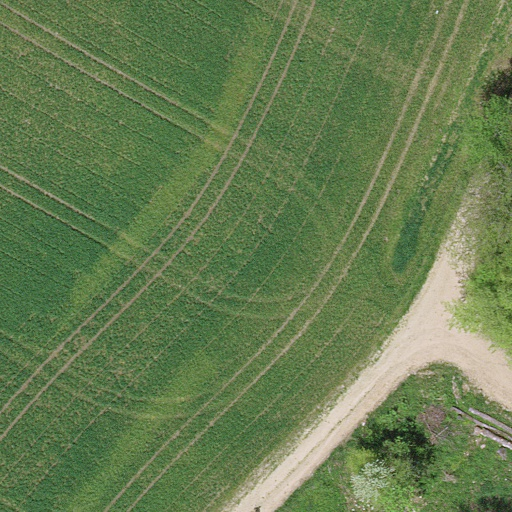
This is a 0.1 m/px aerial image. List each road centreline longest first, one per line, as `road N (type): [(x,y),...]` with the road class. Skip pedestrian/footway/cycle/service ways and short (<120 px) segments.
road 1 (track): [(249,511),(388,370),(445,283)]
road 2 (track): [(511,141),(445,283),(458,329),(511,376)]
